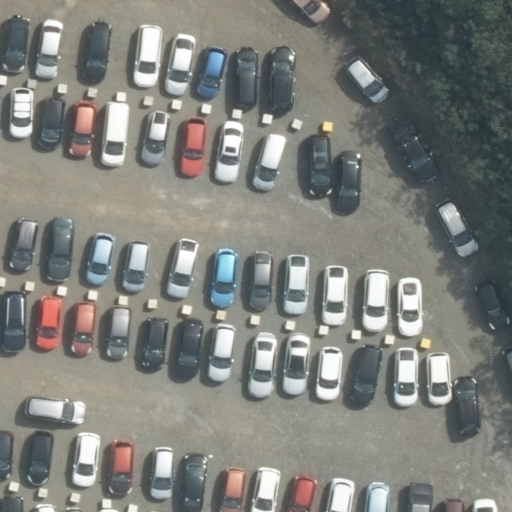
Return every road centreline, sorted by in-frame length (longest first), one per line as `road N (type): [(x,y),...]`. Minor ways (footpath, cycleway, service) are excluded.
road 1 (unknown): [(402,270),(272,97),(231,64),(109,25),(0,30)]
road 2 (unknown): [(473,468),(0,452)]
road 3 (unknown): [(402,270),(0,225)]
road 4 (unknown): [(473,468),(402,270)]
